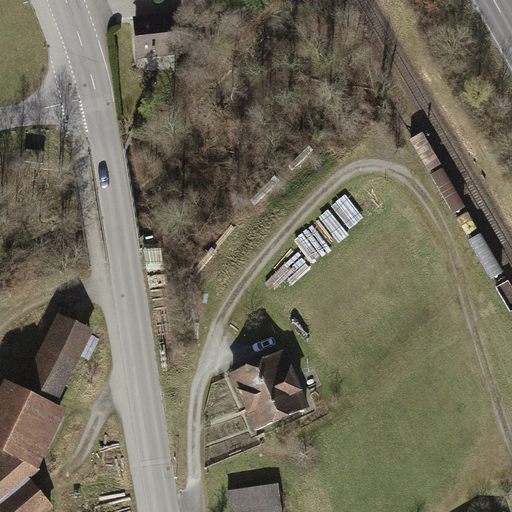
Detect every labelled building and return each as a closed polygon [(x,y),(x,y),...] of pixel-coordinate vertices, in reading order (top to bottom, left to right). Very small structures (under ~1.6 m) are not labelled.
[(174,15),(130,20),(135,65),(179,60),(174,15)] [(56,310),(22,389),(65,408),(99,328),(56,310)] [(279,351),(228,374),(252,429),(303,406),(279,351)] [(6,384),(0,398),(0,452),(40,469),(65,408),(22,389),(6,384)] [(0,452),(0,511),(46,511),(47,511),(25,485),(40,469),(0,452)] [(276,511),(272,486),(226,494),(229,511),(276,511)]
